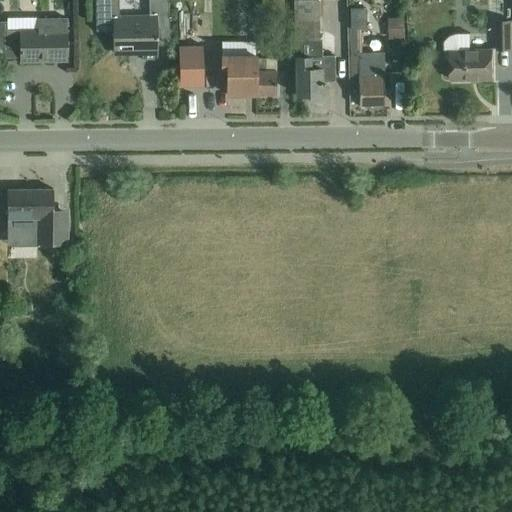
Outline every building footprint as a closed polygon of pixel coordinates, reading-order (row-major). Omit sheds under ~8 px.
[(149,0),(150,12),(150,18),(114,18),(113,0),(92,0),(93,30),(110,29),(110,51),(141,50),(141,60),(156,59),(156,48),(168,48),(167,12),(166,0),(149,0)] [(316,40),(315,0),(292,0),(294,94),(309,94),(309,97),(322,96),(322,85),(320,85),(320,81),(321,81),(321,79),(333,79),(332,56),(319,56),(319,40),(316,40)] [(390,34),(390,14),(376,14),(377,34),(390,34)] [(404,38),(403,19),(390,20),(391,38),(404,38)] [(38,30),(17,31),(5,31),(5,23),(0,23),(0,59),(18,59),(18,63),(67,61),(66,29),(66,21),(38,21),(38,30)] [(494,51),(508,50),(508,22),(494,22),(494,51)] [(357,105),(388,104),(387,89),(381,89),(380,52),(356,53),(356,27),(347,27),(349,89),(357,89),(357,105)] [(489,49),(472,49),(472,34),(459,34),(455,34),(451,36),(448,39),(445,42),(444,47),(444,52),(448,52),(448,80),(489,80),(489,49)] [(203,63),(202,46),(189,46),(178,46),(179,87),(188,86),(203,86),(203,63)] [(256,85),(256,58),(256,56),(254,56),(243,56),(227,56),(227,57),(221,57),(221,71),(227,71),(227,95),(244,95),(255,95),(256,95),(256,85)] [(275,83),(276,71),(266,71),(266,60),(266,58),(256,58),(256,85),(256,95),(257,95),(264,95),(275,95),(275,87),(275,83)] [(16,217),(19,217),(19,227),(23,231),(43,231),(43,245),(74,245),(74,215),(60,215),(60,190),(16,190),(16,217)]
